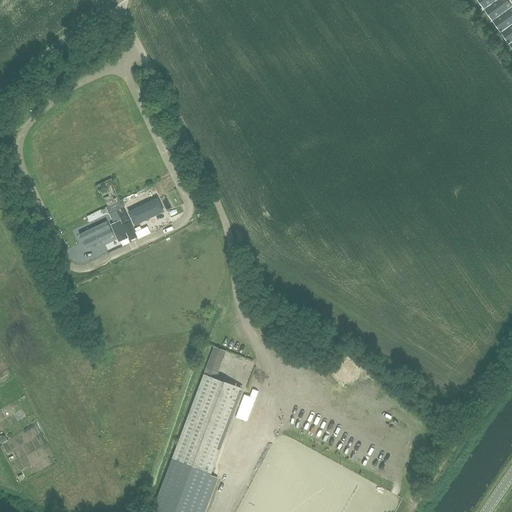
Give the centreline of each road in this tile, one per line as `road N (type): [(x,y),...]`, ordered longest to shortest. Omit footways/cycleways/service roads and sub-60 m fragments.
road 1 (track): [(150,69),(221,213),(233,276)]
road 2 (unclassified): [(0,88),(117,0)]
